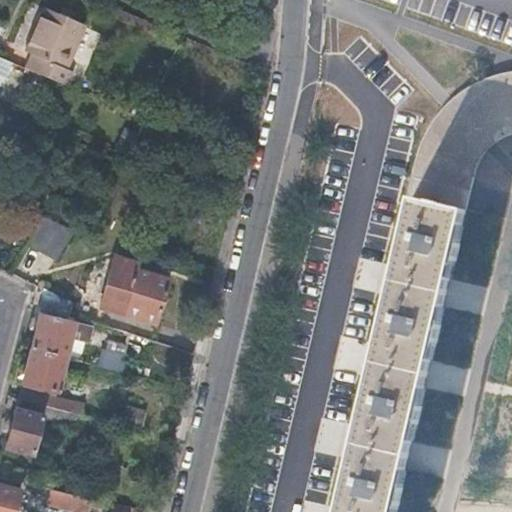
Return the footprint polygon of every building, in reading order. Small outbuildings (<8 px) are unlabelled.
[(46,76),(66,85),(73,68),(66,66),(84,23),(43,6),(24,47),(31,50),(23,67),(46,76)] [(23,67),(0,56),(0,64),(1,65),(0,67),(0,71),(34,85),(37,78),(44,81),(46,76),(23,67)] [(511,68),(504,70),(491,74),(486,76),(471,82),(466,85),(454,94),(447,101),(441,108),(437,113),(434,117),(428,126),(424,132),(422,138),(416,153),(407,194),(414,195),(420,197),(425,178),(465,187),(460,206),(465,207),(467,207),(473,182),(475,171),(476,167),(480,160),(484,153),(487,148),(491,144),(492,144),(499,138),(505,134),(511,131),(511,68)] [(186,135),(184,134),(183,137),(154,124),(147,141),(177,154),(186,135)] [(191,160),(199,141),(186,135),(177,154),(191,160)] [(109,182),(115,159),(103,153),(96,177),(97,178),(96,182),(101,184),(102,180),(109,182)] [(420,197),(414,195),(340,511),(395,511),(465,207),(460,206),(465,187),(425,178),(420,197)] [(38,212),(27,235),(36,239),(33,245),(61,259),(74,229),(38,212)] [(114,256),(100,306),(157,325),(172,279),(138,269),(139,264),(114,256)] [(39,312),(30,346),(66,355),(74,321),(39,312)] [(66,355),(30,346),(21,380),(23,381),(57,390),(66,355)] [(57,390),(23,381),(19,397),(45,404),(48,394),(55,396),(57,390)] [(45,404),(70,410),(72,400),(55,396),(48,394),(45,404)] [(105,440),(109,421),(70,410),(45,404),(19,397),(16,406),(15,406),(5,445),(33,453),(43,414),(65,420),(66,417),(99,426),(96,438),(105,440)] [(109,421),(141,429),(145,411),(114,403),(109,421)] [(0,511),(14,511),(20,488),(0,482),(0,511)] [(87,511),(91,497),(50,486),(46,501),(73,509),(72,511),(87,511)] [(128,511),(130,506),(103,499),(99,511),(128,511)]
